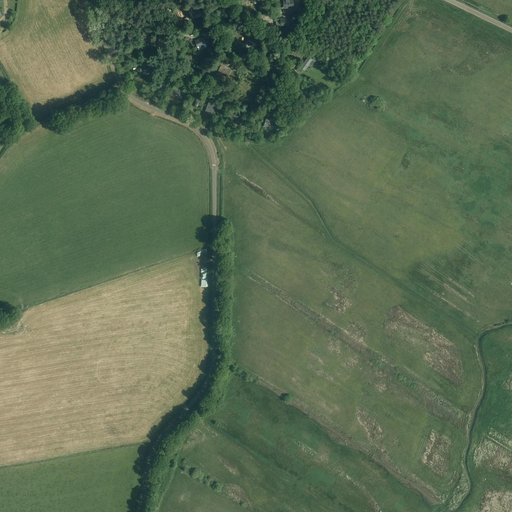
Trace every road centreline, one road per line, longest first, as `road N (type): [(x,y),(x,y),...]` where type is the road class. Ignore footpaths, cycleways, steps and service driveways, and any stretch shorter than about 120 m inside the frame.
road 1 (unclassified): [(139,511),(154,444),(208,377),(214,164),(195,128),(127,93),(95,0)]
road 2 (track): [(164,0),(196,75),(272,111)]
